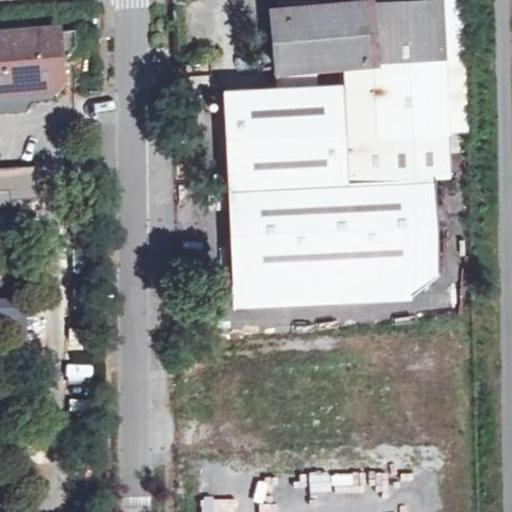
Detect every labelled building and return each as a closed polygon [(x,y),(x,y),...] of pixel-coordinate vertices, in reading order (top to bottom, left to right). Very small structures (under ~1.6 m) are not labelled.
[(223,90),(224,101),(228,187),(435,172),(457,170),(454,130),(450,93),(449,80),(447,55),(446,54),(443,5),(442,0),(360,0),(360,3),(273,10),(278,71),(343,65),(345,83),(223,90)] [(470,53),(464,0),(442,0),(443,5),(446,54),(447,55),(470,53)] [(0,99),(57,96),(64,89),(63,61),(71,60),(78,49),(77,33),(60,35),(60,32),(0,36),(0,99)] [(447,55),(449,80),(450,93),(454,130),(472,129),(470,78),(470,53),(447,55)] [(228,187),(229,196),(235,301),(235,302),(413,292),(411,272),(440,270),(435,175),(435,172),(228,187)] [(0,301),(0,330),(28,330),(28,301),(0,301)] [(226,365),(229,418),(343,411),(340,358),(226,365)] [(291,511),(353,510),(353,464),(290,465),(291,511)] [(234,469),(201,471),(203,499),(236,497),(234,469)] [(267,495),(265,470),(237,471),(238,496),(267,495)]
